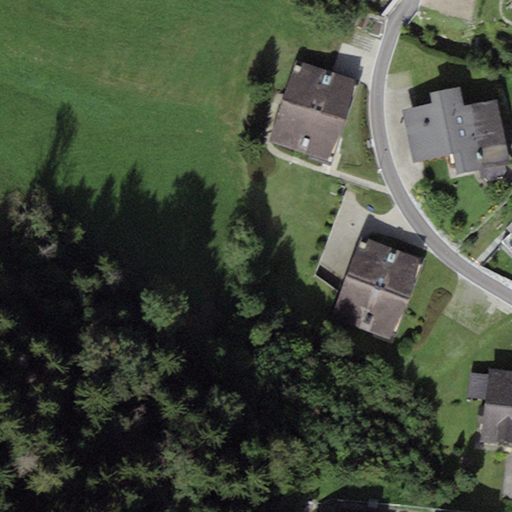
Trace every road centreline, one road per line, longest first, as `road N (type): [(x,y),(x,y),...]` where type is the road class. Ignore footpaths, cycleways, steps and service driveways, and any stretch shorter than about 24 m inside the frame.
road 1 (residential): [(511,291),(429,236),(399,170),(383,69),(391,24),(408,0)]
road 2 (track): [(186,511),(143,394),(70,329),(0,292)]
